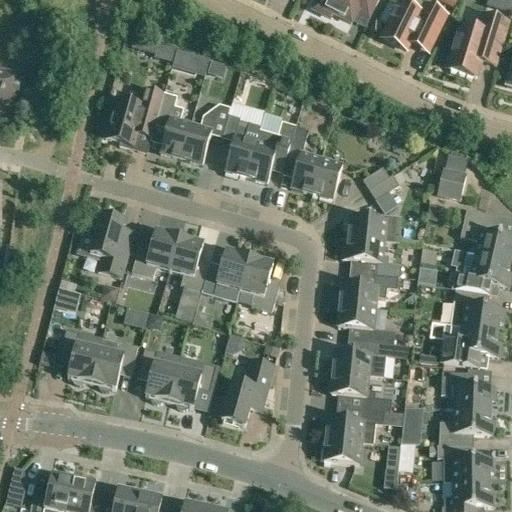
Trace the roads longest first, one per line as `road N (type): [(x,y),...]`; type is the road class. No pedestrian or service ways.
road 1 (residential): [(289,486),(311,275),(302,241),(0,157)]
road 2 (residential): [(511,136),(209,0)]
road 3 (residential): [(289,486),(131,441),(10,425)]
